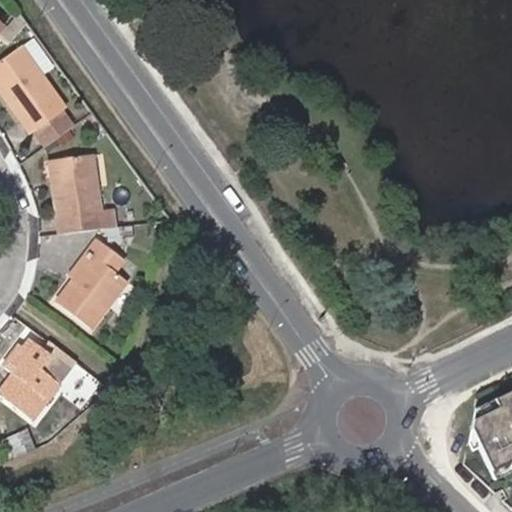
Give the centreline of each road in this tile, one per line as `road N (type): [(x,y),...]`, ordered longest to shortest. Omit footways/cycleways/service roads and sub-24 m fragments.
road 1 (residential): [(347,380),(65,0)]
road 2 (residential): [(325,435),(148,511)]
road 3 (residential): [(0,169),(12,188),(17,286),(0,302)]
